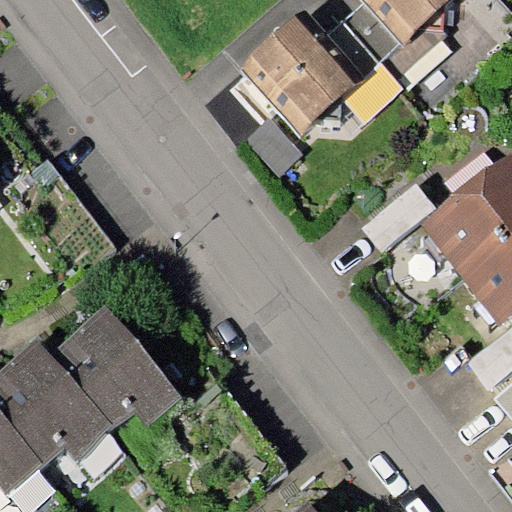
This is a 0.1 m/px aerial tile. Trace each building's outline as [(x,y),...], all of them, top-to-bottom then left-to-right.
[(454,0),(363,0),(365,2),(401,43),(403,46),(423,28),(443,28),(445,8),(454,0)] [(380,61),(401,43),(365,2),(326,35),(363,76),(380,61)] [(326,35),(304,11),(241,68),(303,136),(323,118),(341,119),(341,102),(344,99),(366,80),(363,76),(326,35)] [(443,28),(423,28),(403,46),(401,43),(380,61),(396,80),(447,35),(443,28)] [(396,80),(380,61),(363,76),(366,80),(344,99),(365,123),(404,89),(396,80)] [(303,156),(269,118),(246,138),(281,176),(303,156)] [(511,153),(420,225),(459,274),(511,233),(511,153)] [(437,208),(418,184),(362,227),(381,252),(437,208)] [(511,315),(511,233),(459,274),(499,325),(511,315)] [(149,428),(183,398),(107,305),(52,352),(115,427),(136,413),(149,428)] [(511,369),(511,329),(470,362),(490,387),(511,369)] [(115,427),(52,352),(41,337),(0,371),(0,412),(41,465),(44,467),(64,450),(75,462),(115,427)] [(511,383),(494,398),(511,419),(511,383)] [(41,465),(0,412),(0,486),(6,494),(41,465)] [(315,511),(306,501),(293,511),(315,511)]
